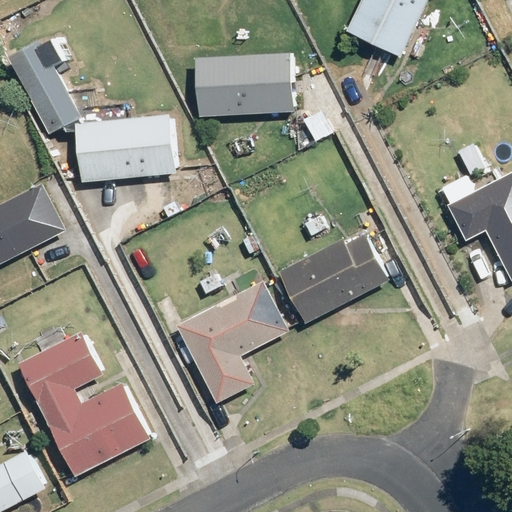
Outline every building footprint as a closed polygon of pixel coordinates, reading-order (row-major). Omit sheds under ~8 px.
[(431,0),(362,0),(347,33),(403,59),(431,0)] [(42,41),(7,60),(49,137),(84,118),(42,41)] [(291,54),(195,60),(198,118),(295,113),(291,54)] [(170,116),(75,125),(81,185),(177,175),(170,116)] [(486,232),(511,280),(511,158),(510,156),(439,193),(465,243),(486,232)] [(0,267),(22,256),(67,232),(42,185),(0,206),(0,267)] [(310,241),(332,230),(323,213),(301,224),(310,241)] [(393,285),(367,234),(281,277),(307,328),(393,285)] [(205,299),(226,287),(216,267),(194,279),(205,299)] [(291,335),(265,282),(217,305),(176,325),(215,406),(256,387),(242,359),(291,335)] [(107,374),(86,334),(55,350),(54,349),(17,368),(75,481),(110,463),(155,441),(126,384),(82,406),(74,391),(107,374)] [(0,511),(6,511),(49,492),(30,453),(0,467),(0,511)]
